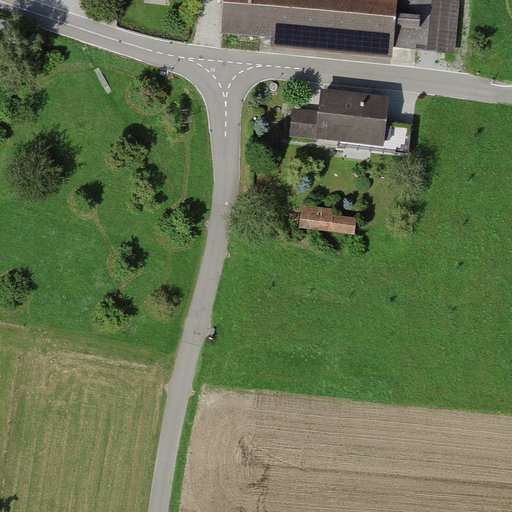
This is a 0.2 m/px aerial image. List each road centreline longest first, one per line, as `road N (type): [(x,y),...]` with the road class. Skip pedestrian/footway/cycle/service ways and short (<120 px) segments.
road 1 (unclassified): [(160,511),(225,212),(224,72)]
road 2 (unclassified): [(224,72),(270,66),(511,94)]
road 3 (unclassified): [(0,1),(224,72)]
